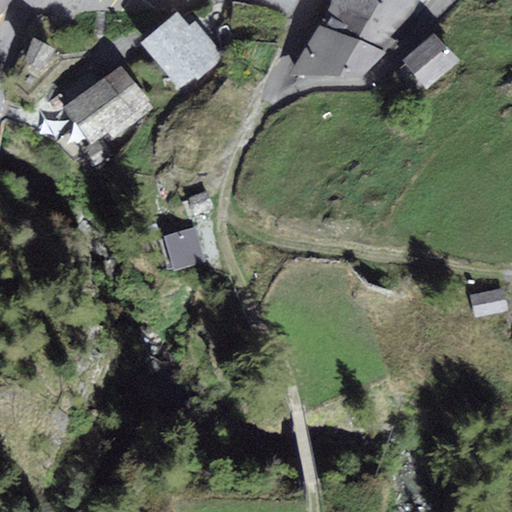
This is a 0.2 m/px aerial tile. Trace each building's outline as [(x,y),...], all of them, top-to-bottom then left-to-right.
[(411,7),(414,0),(333,0),(326,21),(324,26),(395,52),(400,39),(411,7)] [(219,57),(195,27),(190,31),(179,18),(147,44),(181,87),(219,57)] [(321,31),(294,73),(361,76),(380,55),(321,31)] [(454,63),(433,40),(407,64),(428,87),(454,63)] [(50,52),(36,46),(28,63),(43,69),(50,52)] [(149,109),(122,72),(72,107),(68,110),(92,143),(109,131),(112,135),(149,109)] [(211,209),(206,194),(190,200),(195,215),(211,209)] [(202,261),(192,230),(167,238),(176,269),(202,261)] [(506,309),(501,291),(472,298),(477,316),(506,309)]
